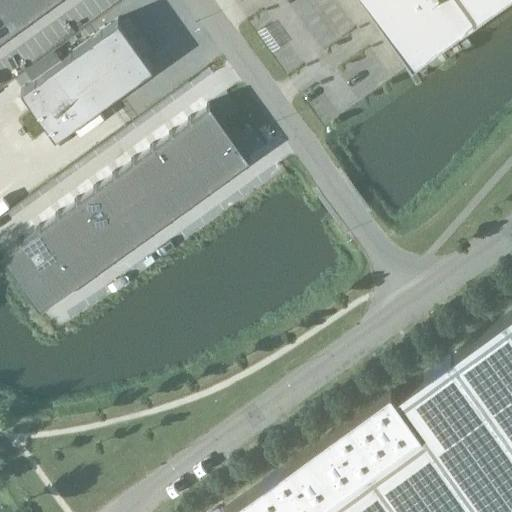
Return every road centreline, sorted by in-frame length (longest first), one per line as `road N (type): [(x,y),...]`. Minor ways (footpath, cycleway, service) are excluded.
road 1 (unclassified): [(418,299),(201,0)]
road 2 (unclassified): [(127,511),(418,299)]
road 3 (unknown): [(353,0),(368,26),(359,41),(273,99)]
